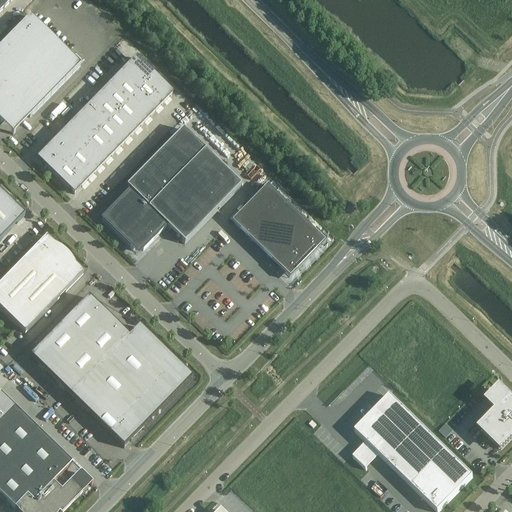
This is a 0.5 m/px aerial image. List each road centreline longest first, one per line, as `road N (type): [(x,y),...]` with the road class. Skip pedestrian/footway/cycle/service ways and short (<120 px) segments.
road 1 (unclassified): [(511,375),(412,278),(183,511)]
road 2 (unclassified): [(227,378),(0,164)]
road 3 (unclassified): [(227,378),(95,511)]
road 4 (unclassified): [(346,255),(227,378)]
road 5 (unknown): [(0,396),(22,395),(116,490)]
road 6 (secondary): [(353,101),(250,0)]
